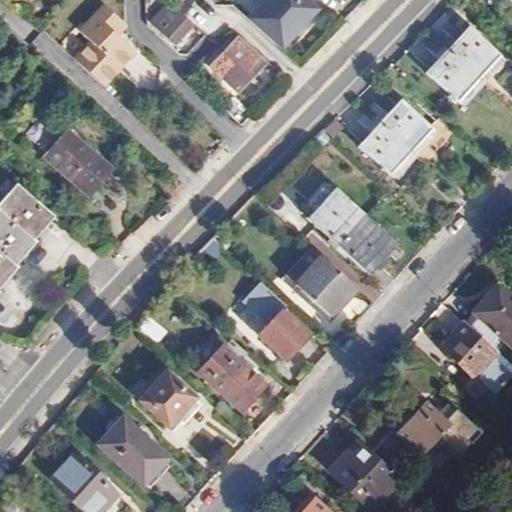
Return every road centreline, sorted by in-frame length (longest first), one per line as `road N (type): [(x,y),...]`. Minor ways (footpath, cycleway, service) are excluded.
road 1 (tertiary): [(0,446),(431,0)]
road 2 (tertiary): [(393,0),(0,417)]
road 3 (residential): [(217,511),(511,189)]
